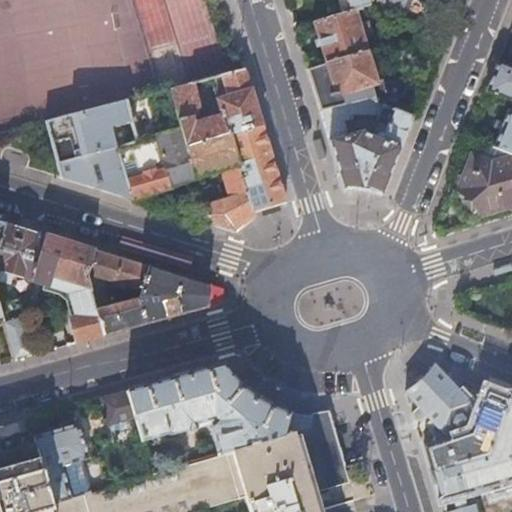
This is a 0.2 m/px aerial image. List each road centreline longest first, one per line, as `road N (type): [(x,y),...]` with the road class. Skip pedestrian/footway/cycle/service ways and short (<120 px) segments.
road 1 (residential): [(0,185),(273,274)]
road 2 (residential): [(490,0),(382,259)]
road 3 (secondary): [(0,391),(267,321)]
road 4 (residential): [(326,255),(251,0)]
road 5 (residential): [(411,511),(360,345)]
road 6 (secondary): [(394,277),(511,242)]
road 7 (residential): [(398,320),(511,365)]
